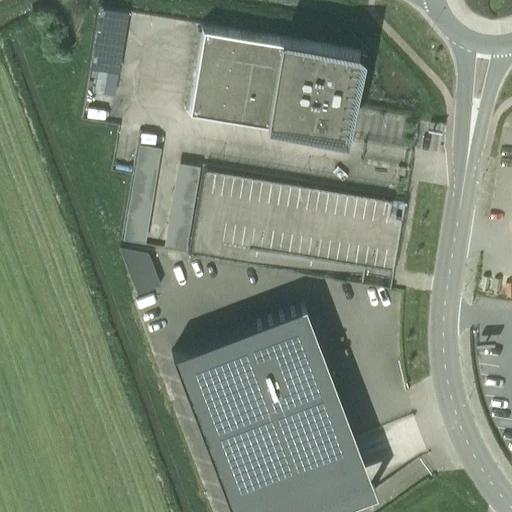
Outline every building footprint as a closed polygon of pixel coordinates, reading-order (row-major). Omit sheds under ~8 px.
[(91,89),(113,91),(119,16),(128,17),(129,7),(98,5),(91,89)] [(345,138),(360,49),(197,22),(183,111),(345,138)] [(392,270),(403,201),(204,168),(190,253),(361,281),(364,265),(392,270)] [(148,250),(120,245),(137,292),(160,283),(148,250)] [(303,301),(170,350),(232,511),(313,511),(348,499),(315,413),(340,404),(303,306),(305,305),(303,301)]
